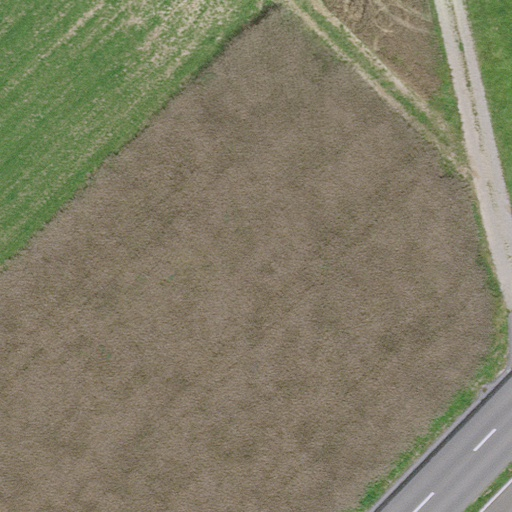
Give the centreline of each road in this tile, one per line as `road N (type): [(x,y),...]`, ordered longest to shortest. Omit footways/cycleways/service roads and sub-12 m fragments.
road 1 (track): [(511,249),(450,0)]
road 2 (tertiary): [(419,511),(511,411)]
